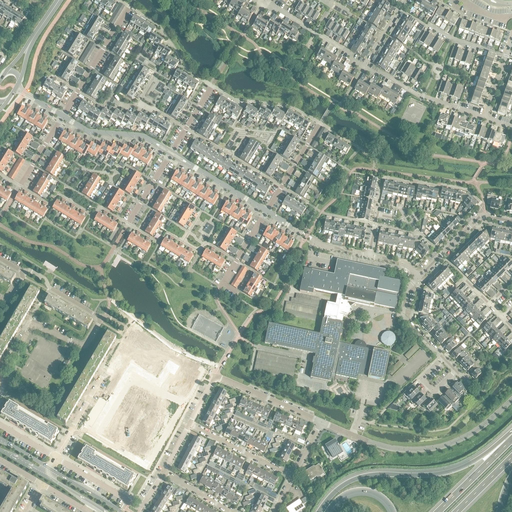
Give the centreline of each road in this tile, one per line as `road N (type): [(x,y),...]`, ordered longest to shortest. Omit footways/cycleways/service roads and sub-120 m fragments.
road 1 (trunk): [(511,435),(451,471),(359,477),(319,511)]
road 2 (residential): [(319,422),(380,445),(434,449),(472,432),(511,399)]
road 3 (residential): [(281,185),(320,123),(291,106),(238,101),(212,85)]
road 4 (residential): [(0,381),(32,324),(86,345),(102,318)]
road 5 (residential): [(485,118),(363,67)]
road 6 (residential): [(363,67),(265,1)]
